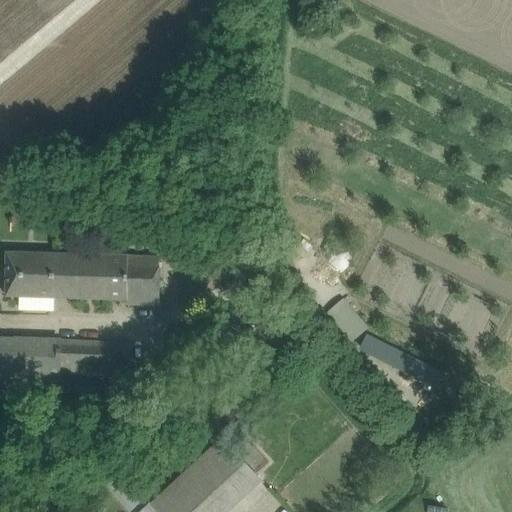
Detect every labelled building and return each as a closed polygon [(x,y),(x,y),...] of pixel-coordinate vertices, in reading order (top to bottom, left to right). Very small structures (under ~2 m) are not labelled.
[(116,244),(98,243),(82,243),(82,255),(55,254),(54,297),(127,300),(127,305),(140,304),(160,304),(159,258),(116,256),(116,244)] [(54,297),(55,254),(7,253),(6,296),(20,296),(54,297)] [(343,296),(326,310),(352,343),(370,329),(343,296)] [(49,340),(21,339),(1,338),(0,355),(0,385),(47,388),(49,340)] [(61,341),(59,377),(86,378),(88,342),(61,341)] [(112,343),(110,379),(128,380),(129,344),(112,343)] [(222,439),(152,504),(159,511),(228,511),(262,481),(222,439)]
